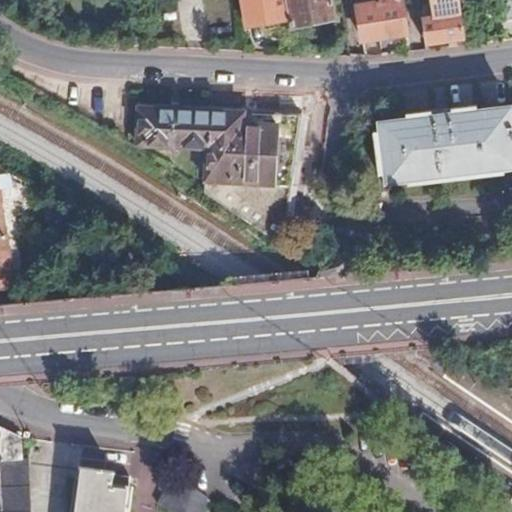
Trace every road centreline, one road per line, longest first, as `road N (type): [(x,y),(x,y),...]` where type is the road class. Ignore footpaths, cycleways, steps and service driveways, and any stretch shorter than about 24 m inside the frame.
road 1 (primary): [(496,297),(0,342)]
road 2 (residential): [(0,32),(44,54),(345,74)]
road 3 (residential): [(0,395),(50,417),(181,431)]
road 4 (residential): [(345,74),(511,59)]
road 5 (residential): [(345,74),(318,224)]
